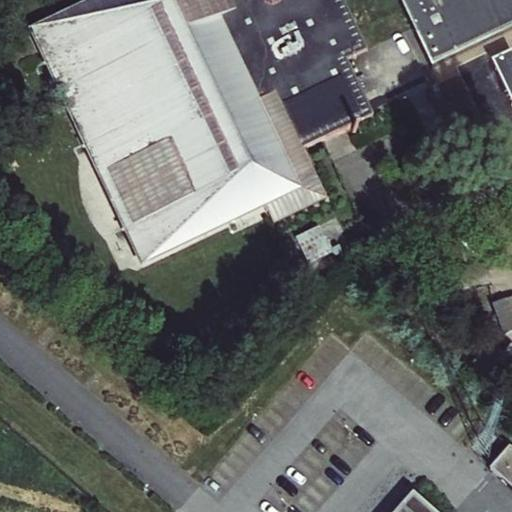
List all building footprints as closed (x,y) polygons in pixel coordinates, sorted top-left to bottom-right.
[(93,0),(47,22),(158,260),(285,200),(294,219),(349,194),(324,141),(392,109),(365,50),(385,41),(365,0),(93,0)] [(511,0),(401,0),(431,63),(511,27),(511,0)] [(305,265),(348,249),(337,220),(294,236),(305,265)] [(511,295),(492,304),(503,331),(511,327),(511,295)] [(511,450),(508,447),(488,470),(511,490),(511,450)] [(429,511),(410,496),(395,511),(429,511)]
